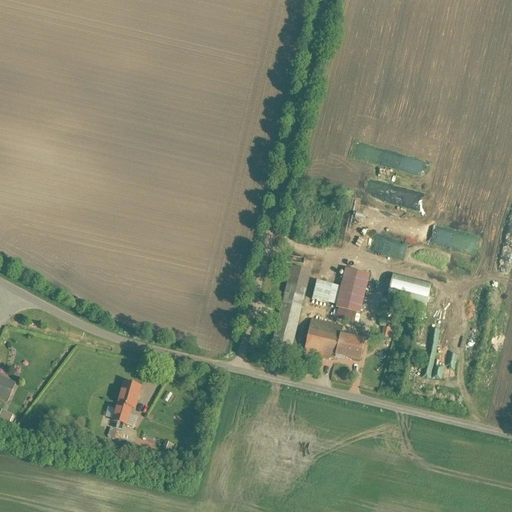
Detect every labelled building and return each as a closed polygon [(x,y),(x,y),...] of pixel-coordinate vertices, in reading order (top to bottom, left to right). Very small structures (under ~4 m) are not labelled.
[(369,274),(348,270),(339,307),(360,312),(369,274)] [(339,286),(304,278),(300,295),(319,299),(334,303),(339,286)] [(319,299),(300,295),(293,320),(312,325),(319,299)] [(334,362),(341,339),(313,331),(306,354),(334,362)] [(366,339),(342,334),(341,339),(337,357),(362,362),(366,339)] [(0,376),(0,396),(11,401),(18,383),(0,376)] [(140,386),(122,382),(112,421),(130,426),(140,386)] [(2,410),(0,414),(0,423),(9,426),(13,415),(2,410)]
